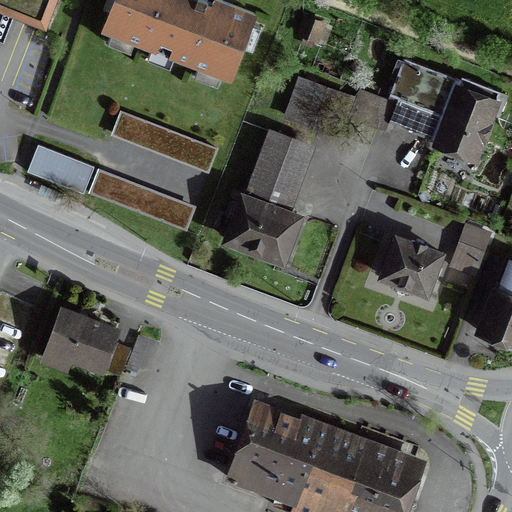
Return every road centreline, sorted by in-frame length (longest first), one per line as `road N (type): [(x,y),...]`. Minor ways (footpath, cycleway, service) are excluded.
road 1 (secondary): [(0,214),(214,309),(408,378)]
road 2 (track): [(327,0),(511,72)]
road 3 (secondary): [(408,378),(511,446)]
